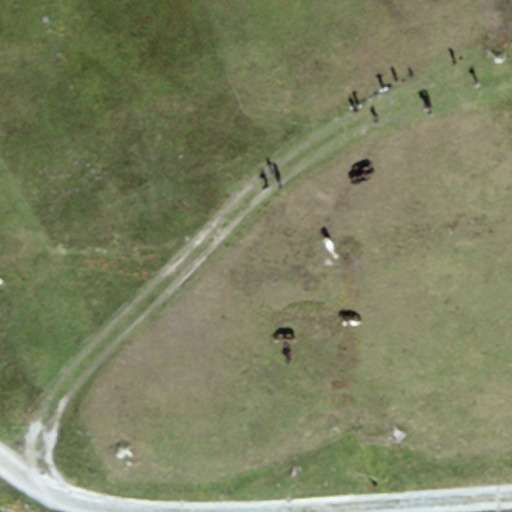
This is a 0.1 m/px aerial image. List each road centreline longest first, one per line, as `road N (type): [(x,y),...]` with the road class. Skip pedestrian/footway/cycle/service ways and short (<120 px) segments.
road 1 (track): [(511,495),(253,511)]
road 2 (track): [(131,511),(60,495),(0,458)]
